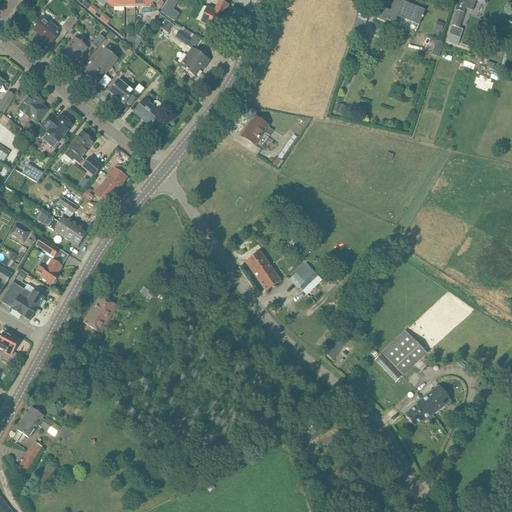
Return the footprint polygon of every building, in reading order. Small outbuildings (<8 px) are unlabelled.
[(398,0),(394,0),(392,8),(390,11),(382,8),(377,20),(385,23),(386,22),(396,26),(400,18),(419,26),(425,11),(398,0)] [(467,0),(464,8),(472,11),(476,1),(484,4),(485,0),(467,0)] [(84,1),(81,4),(81,5),(88,9),(91,6),(84,1)] [(207,7),(200,22),(226,35),(233,20),(224,16),(228,6),(218,1),(216,7),(214,11),(207,7)] [(170,3),(163,14),(169,17),(176,6),(170,3)] [(88,9),(87,10),(94,16),(98,11),(91,5),(91,6),(88,9)] [(242,13),(238,6),(232,9),(236,17),(242,13)] [(447,36),(455,39),(464,13),(456,11),(447,36)] [(102,14),(98,19),(106,26),(110,20),(102,14)] [(72,16),(64,25),(70,31),(72,29),(78,21),(72,16)] [(51,45),(61,32),(59,31),(42,17),(36,25),(35,24),(34,26),(34,27),(32,30),(51,45)] [(174,26),(166,20),(161,28),(169,34),(174,26)] [(441,31),(444,24),(437,21),(434,28),(441,31)] [(147,32),(142,29),(139,35),(143,38),(147,32)] [(191,39),(180,31),(176,38),(186,45),(192,49),(195,51),(202,41),(193,35),(191,39)] [(486,32),(482,40),(491,45),(494,38),(491,36),(492,35),(486,32)] [(105,39),(100,35),(92,45),(97,49),(105,39)] [(87,48),(75,38),(62,54),(74,64),(87,48)] [(432,55),(437,56),(439,57),(444,43),(437,41),(432,55)] [(105,49),(85,73),(98,84),(99,83),(105,88),(111,80),(105,75),(118,60),(105,49)] [(195,51),(192,49),(180,66),(195,77),(207,60),(195,51)] [(119,81),(109,92),(124,104),(126,102),(131,106),(144,90),(139,85),(133,92),(119,81)] [(15,96),(8,92),(0,104),(0,111),(3,114),(15,96)] [(33,94),(32,93),(18,110),(30,119),(31,118),(37,123),(47,110),(41,105),(44,102),(38,98),(39,96),(35,93),(33,94)] [(145,99),(134,113),(141,119),(142,117),(151,124),(150,126),(151,126),(164,110),(164,107),(158,102),(154,102),(152,105),(145,99)] [(336,113),(344,114),(346,106),(338,104),(336,113)] [(58,119),(52,114),(41,127),(48,132),(47,133),(42,140),(53,149),(58,143),(59,143),(72,126),(61,116),(58,119)] [(264,131),(268,126),(255,117),(248,126),(250,128),(243,138),(255,146),(264,131)] [(29,123),(24,129),(30,135),(35,129),(29,123)] [(171,129),(163,123),(159,129),(166,135),(171,129)] [(93,143),(82,133),(64,155),(73,162),(74,161),(80,166),(84,160),(81,158),(93,143)] [(10,153),(0,145),(0,159),(4,162),(10,153)] [(102,167),(90,157),(82,168),(94,177),(102,167)] [(279,168),(283,161),(277,157),(273,164),(279,168)] [(42,176),(30,169),(25,177),(37,184),(42,176)] [(127,178),(114,169),(108,177),(95,196),(107,206),(127,178)] [(88,188),(83,196),(90,202),(94,197),(90,194),(92,191),(88,188)] [(79,227),(70,221),(78,208),(62,198),(58,204),(67,210),(63,217),(58,223),(83,239),(88,233),(79,227)] [(98,205),(92,213),(98,218),(104,210),(98,205)] [(43,225),(44,223),(47,226),(51,220),(48,218),(48,217),(41,212),(36,220),(43,225)] [(53,232),(69,242),(78,248),(83,239),(58,223),(53,220),(47,228),(53,232)] [(32,230),(35,225),(30,221),(26,226),(32,230)] [(16,223),(9,235),(12,236),(16,238),(16,239),(19,241),(20,240),(22,241),(21,242),(24,243),(30,232),(16,223)] [(40,238),(36,245),(54,256),(58,250),(40,238)] [(245,262),(266,292),(274,286),(281,281),(260,252),(245,262)] [(386,256),(382,252),(373,264),(378,267),(386,256)] [(44,281),(53,286),(60,275),(57,274),(62,267),(52,260),(46,270),(40,266),(36,273),(41,276),(40,278),(44,281)] [(0,294),(1,292),(12,275),(0,267),(0,294)] [(309,278),(301,269),(290,279),(298,288),(309,278)] [(22,283),(26,276),(21,272),(16,279),(22,283)] [(303,291),(311,283),(308,280),(300,288),(303,291)] [(38,308),(44,298),(33,291),(31,295),(13,283),(1,302),(12,308),(11,309),(12,310),(22,317),(22,316),(30,321),(38,309),(38,308)] [(141,292),(148,299),(150,300),(155,294),(146,286),(141,292)] [(83,323),(92,328),(99,333),(117,306),(101,296),(83,323)] [(4,334),(3,334),(0,339),(0,338),(0,349),(5,353),(7,349),(12,352),(11,356),(19,342),(11,337),(10,337),(10,335),(5,332),(4,334)] [(397,371),(402,376),(426,354),(406,332),(382,354),(397,371)] [(103,338),(98,335),(95,341),(99,344),(103,338)] [(340,335),(336,340),(344,347),(348,342),(340,335)] [(338,353),(330,346),(325,352),(333,359),(338,353)] [(388,374),(394,368),(381,354),(375,360),(388,374)] [(439,387),(425,397),(417,403),(418,405),(429,419),(451,401),(439,387)] [(429,419),(418,405),(405,415),(414,427),(421,421),(423,423),(429,419)] [(31,409),(17,430),(29,438),(38,426),(40,428),(48,433),(54,423),(46,418),(45,420),(42,419),(44,417),(31,409)] [(35,442),(18,468),(26,474),(37,458),(36,457),(42,447),(35,442)] [(45,488),(57,472),(47,464),(35,480),(45,488)] [(375,486),(367,480),(361,488),(356,495),(365,501),(369,494),(375,486)] [(211,482),(205,486),(209,493),(215,489),(211,482)] [(0,511),(11,511),(0,497),(0,511)]
